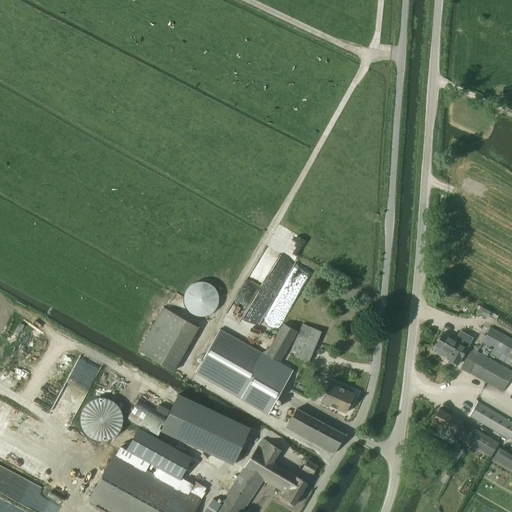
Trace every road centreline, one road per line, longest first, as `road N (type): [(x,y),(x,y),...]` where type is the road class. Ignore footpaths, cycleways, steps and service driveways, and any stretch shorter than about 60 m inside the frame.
road 1 (unclassified): [(398,453),(437,0)]
road 2 (unclassified): [(351,434),(382,328),(404,0)]
road 3 (track): [(84,511),(77,508),(69,424),(0,386)]
road 4 (track): [(370,53),(240,0)]
